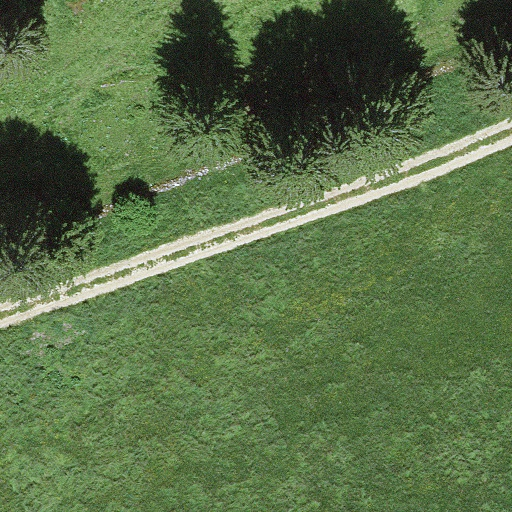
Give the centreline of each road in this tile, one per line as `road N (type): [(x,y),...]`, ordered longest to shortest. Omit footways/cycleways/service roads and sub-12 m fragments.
road 1 (track): [(511,128),(451,158),(161,262)]
road 2 (track): [(0,355),(161,262)]
road 3 (track): [(0,317),(161,262)]
